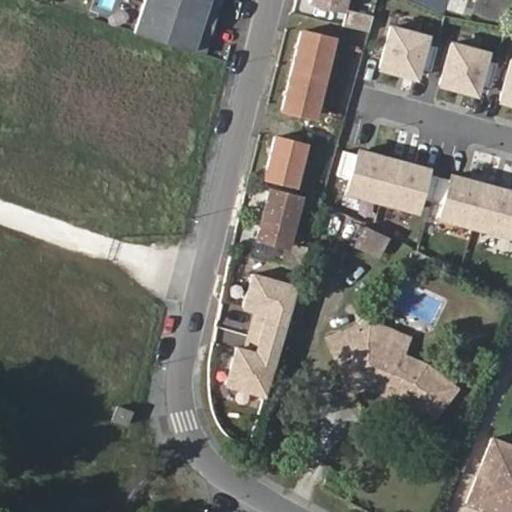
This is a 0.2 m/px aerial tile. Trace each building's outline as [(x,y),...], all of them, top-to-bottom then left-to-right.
[(216,0),(148,0),(139,32),(202,53),(205,42),(211,44),(222,4),(216,2),(216,0)] [(340,6),(316,0),(308,0),(305,13),(337,20),(340,8),(340,6)] [(511,0),(448,0),(509,17),(511,4),(511,0)] [(337,20),(363,26),(366,14),(340,8),(337,20)] [(423,33),(389,24),(378,65),(413,74),(415,65),(428,68),(434,44),(421,40),(423,33)] [(332,35),(301,28),(282,105),(313,113),(332,35)] [(484,49),(449,40),(438,81),(473,90),(476,81),(488,85),(495,60),(482,57),(484,49)] [(211,44),(205,42),(202,53),(208,55),(211,44)] [(511,56),(509,56),(498,97),(511,100),(511,56)] [(295,183),(304,142),(275,135),(265,177),(295,183)] [(357,149),(341,145),(334,172),(346,175),(343,188),(379,197),(390,157),(357,148),(357,149)] [(424,166),(390,157),(379,197),(412,206),(415,194),(429,198),(436,173),(423,170),(424,166)] [(447,176),(436,173),(429,198),(440,201),(437,213),(473,223),(484,182),(448,172),(447,176)] [(511,189),(484,182),(473,223),(506,231),(509,219),(511,219),(511,189)] [(294,197),(272,191),(260,238),(282,243),(294,197)] [(358,228),(353,248),(377,254),(382,234),(358,228)] [(281,254),(278,267),(296,271),(301,251),(290,248),(288,256),(281,254)] [(291,288),(249,277),(241,311),(254,314),(245,354),(236,352),(228,389),(262,397),(291,288)] [(403,358),(409,340),(371,326),(357,332),(371,346),(403,358)] [(511,332),(504,331),(497,360),(511,363),(511,332)] [(376,368),(384,375),(407,398),(402,403),(428,426),(456,391),(429,367),(403,358),(371,346),(357,332),(328,348),(346,385),(376,368)] [(351,394),(384,375),(376,368),(346,385),(351,394)] [(132,409),(118,404),(113,418),(127,423),(132,409)] [(511,511),(511,444),(494,437),(468,501),(494,511),(511,511)]
